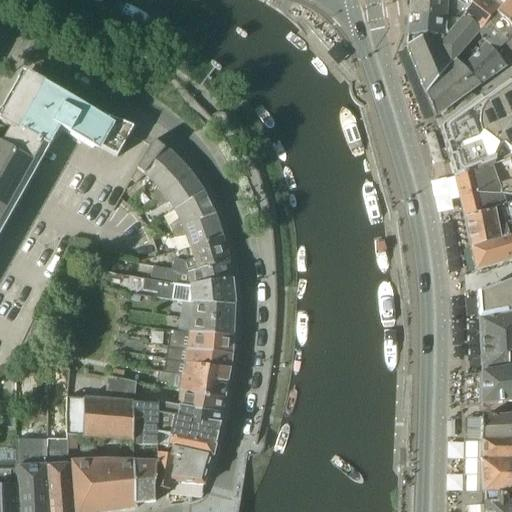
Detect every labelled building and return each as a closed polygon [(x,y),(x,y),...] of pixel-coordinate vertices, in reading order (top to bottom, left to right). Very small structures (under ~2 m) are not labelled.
[(462,17),(470,8),(444,0),(409,0),(409,17),(444,20),(457,21),(459,21),(462,17)] [(499,10),(487,0),(486,0),(476,0),(470,8),(462,17),(481,30),(499,10)] [(511,0),(502,11),(499,9),(499,10),(481,30),(477,34),(478,37),(479,36),(486,43),(494,54),(511,38),(511,0)] [(511,0),(486,0),(487,0),(486,0),(507,0),(499,9),(502,11),(511,0)] [(443,32),(444,20),(409,17),(407,36),(425,36),(448,67),(455,60),(477,34),(481,30),(462,17),(459,21),(446,36),(443,32)] [(425,93),(448,67),(425,36),(407,36),(406,47),(425,93)] [(511,64),(511,38),(494,54),(505,69),(511,64)] [(505,69),(494,54),(486,43),(463,68),(455,60),(448,67),(425,93),(435,118),(494,76),(505,69)] [(117,158),(130,135),(134,129),(125,125),(115,121),(105,118),(96,116),(28,77),(23,85),(18,82),(1,112),(6,115),(2,123),(11,129),(1,146),(39,167),(59,131),(93,150),(95,146),(117,158)] [(511,82),(503,89),(482,103),(479,99),(440,130),(455,178),(479,170),(479,171),(490,167),(508,160),(511,158),(511,82)] [(150,181),(173,157),(154,141),(130,181),(136,184),(145,176),(150,181)] [(0,236),(39,167),(1,146),(0,144),(0,236)] [(154,203),(190,174),(173,157),(150,181),(157,188),(150,197),(154,203)] [(460,205),(464,220),(492,211),(500,208),(511,204),(511,158),(508,160),(490,167),(479,171),(479,170),(455,178),(455,183),(460,205)] [(175,211),(203,194),(190,174),(154,203),(158,208),(169,203),(175,211)] [(214,216),(203,194),(175,211),(179,220),(169,227),(172,233),(214,216)] [(475,272),(511,261),(511,204),(500,208),(505,226),(508,238),(470,250),(475,272)] [(508,238),(505,226),(500,208),(492,211),(464,220),(470,250),(508,238)] [(190,248),(191,248),(222,238),(214,216),(172,233),(175,239),(186,237),(190,248)] [(189,275),(229,263),(222,238),(191,248),(195,261),(186,263),(175,260),(172,271),(187,275),(189,275)] [(98,258),(68,253),(67,264),(97,269),(98,258)] [(153,267),(150,281),(178,286),(190,288),(231,280),(229,264),(229,263),(189,275),(187,275),(172,271),(153,267)] [(178,286),(150,281),(144,280),(142,291),(148,292),(148,293),(157,294),(157,299),(193,304),(193,303),(234,306),(231,280),(190,288),(178,286)] [(511,280),(476,295),(478,317),(478,321),(479,321),(479,320),(500,316),(500,315),(502,315),(502,316),(511,314),(511,313),(511,280)] [(233,323),(234,306),(193,303),(193,304),(191,319),(233,323)] [(509,371),(511,370),(511,313),(511,314),(502,316),(502,315),(500,315),(500,316),(479,320),(479,321),(478,321),(481,372),(481,375),(508,371),(509,371)] [(233,339),(233,323),(191,319),(189,334),(233,339)] [(233,339),(189,334),(171,332),(169,347),(186,351),(188,351),(231,356),(233,339)] [(229,370),(231,356),(188,351),(186,351),(169,347),(166,361),(183,365),(186,365),(229,370)] [(227,383),(229,370),(186,365),(183,365),(166,361),(164,374),(183,377),(227,383)] [(112,380),(122,382),(124,373),(114,370),(112,380)] [(511,370),(509,371),(508,371),(481,375),(481,385),(481,406),(511,403),(511,370)] [(183,377),(164,374),(158,373),(156,388),(179,392),(225,400),(226,383),(227,384),(227,383),(183,377)] [(108,379),(106,402),(124,404),(133,404),(135,384),(122,382),(112,380),(108,379)] [(133,448),(138,448),(143,449),(142,447),(145,448),(145,447),(157,447),(157,436),(168,437),(173,438),(215,446),(220,426),(222,416),(225,400),(179,392),(178,400),(178,405),(167,404),(158,403),(158,407),(133,404),(132,413),(133,442),(133,448)] [(133,442),(131,414),(124,414),(124,404),(106,402),(66,399),(66,415),(65,415),(66,436),(83,438),(89,438),(133,442)] [(511,416),(484,419),(481,419),(480,443),(511,441),(511,416)] [(213,458),(215,446),(173,438),(168,437),(166,447),(212,458),(213,458)] [(69,458),(69,449),(68,449),(68,441),(62,441),(47,441),(47,448),(47,467),(49,511),(72,511),(68,458),(69,458)] [(480,461),(511,461),(511,441),(480,443),(480,461)] [(212,458),(166,447),(165,447),(163,456),(175,457),(171,483),(203,486),(208,467),(212,458)] [(49,511),(47,467),(47,448),(29,448),(29,467),(18,467),(19,511),(49,511)] [(133,452),(133,455),(134,456),(134,463),(134,490),(134,505),(135,505),(155,503),(154,490),(153,490),(156,474),(157,464),(157,455),(157,453),(142,452),(143,449),(138,448),(137,453),(133,452)] [(175,457),(163,456),(157,455),(157,464),(156,474),(153,490),(154,490),(169,492),(170,483),(171,483),(175,457)] [(511,461),(480,461),(480,462),(482,482),(483,492),(506,494),(511,494),(511,461)] [(134,463),(128,463),(112,463),(71,464),(75,511),(117,511),(136,509),(135,505),(134,505),(134,490),(134,463)] [(19,511),(18,467),(0,467),(0,511),(19,511)] [(505,511),(506,494),(483,492),(483,496),(483,511),(505,511)]
